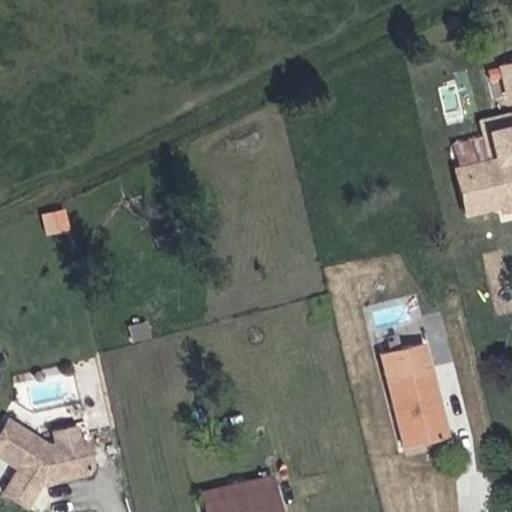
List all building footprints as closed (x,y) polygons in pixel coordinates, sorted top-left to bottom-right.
[(496,72),(511,68),(511,41),(489,47),(496,72)] [(498,184),(511,179),(511,141),(506,117),(503,118),(499,106),(484,111),(488,122),(484,123),(489,137),(440,149),(451,195),(487,185),(485,176),(494,173),(498,184)] [(499,188),(498,184),(494,173),(485,176),(487,185),(489,191),(499,188)] [(42,209),(46,231),(71,228),(68,205),(42,209)] [(406,358),(421,353),(415,324),(399,328),(406,358)] [(420,385),(429,384),(421,353),(406,358),(399,328),(371,334),(393,430),(430,422),(420,385)] [(81,500),(89,499),(85,481),(76,477),(54,482),(24,449),(0,472),(24,496),(7,511),(60,511),(82,505),(81,500)] [(192,491),(262,474),(256,453),(187,471),(192,491)] [(197,511),(272,511),(262,474),(192,491),(197,511)]
